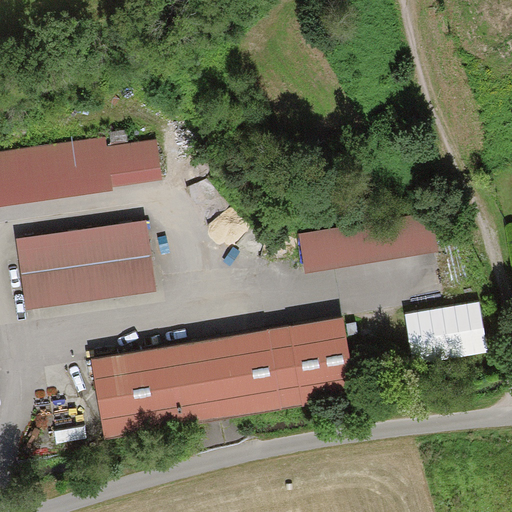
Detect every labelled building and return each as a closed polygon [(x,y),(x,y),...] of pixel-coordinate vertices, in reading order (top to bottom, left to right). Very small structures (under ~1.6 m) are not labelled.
[(0,192),(160,170),(154,132),(0,153),(0,192)] [(430,202),(298,224),(303,255),(436,233),(430,202)] [(137,217),(16,236),(25,293),(146,274),(137,217)] [(469,312),(467,300),(446,303),(448,316),(469,312)] [(339,308),(90,350),(103,427),(353,385),(339,308)]
